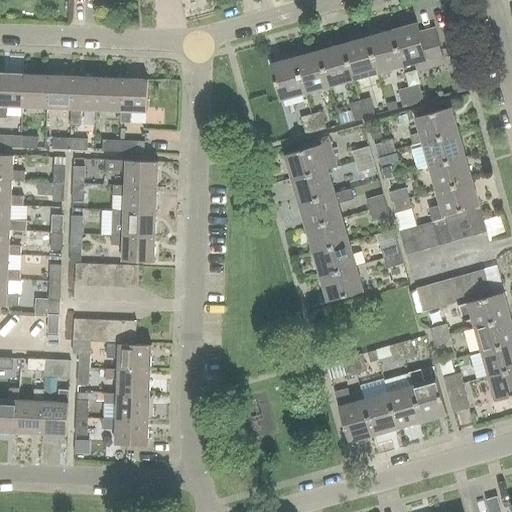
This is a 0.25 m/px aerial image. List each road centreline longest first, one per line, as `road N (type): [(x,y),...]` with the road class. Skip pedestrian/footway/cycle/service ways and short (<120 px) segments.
road 1 (residential): [(198,480),(187,399),(203,40)]
road 2 (residential): [(274,511),(511,442)]
road 3 (residential): [(203,40),(0,34)]
road 4 (residential): [(198,480),(0,472)]
road 5 (residential): [(345,0),(203,40)]
